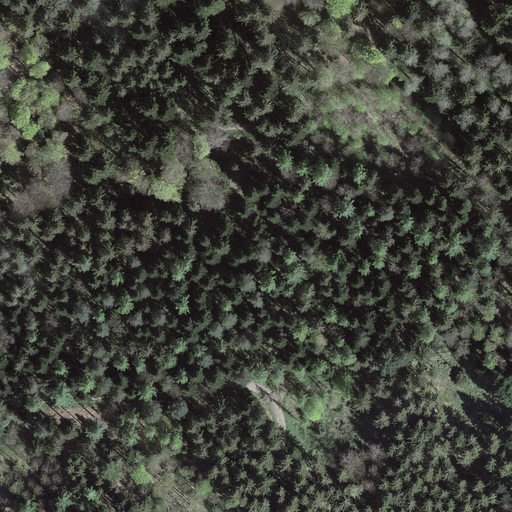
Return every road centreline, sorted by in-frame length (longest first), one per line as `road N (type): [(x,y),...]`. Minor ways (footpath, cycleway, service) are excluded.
road 1 (track): [(511,206),(229,124),(0,201)]
road 2 (track): [(0,397),(237,382),(260,388),(277,411),(282,451),(266,511)]
